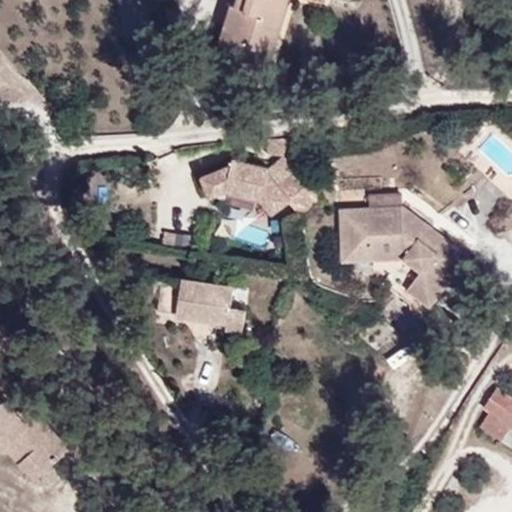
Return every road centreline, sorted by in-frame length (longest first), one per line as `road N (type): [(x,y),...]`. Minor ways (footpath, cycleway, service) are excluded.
road 1 (residential): [(219,511),(138,373),(50,194),(57,155),(82,145),(349,126),(435,99),(511,97)]
road 2 (residential): [(415,511),(482,391),(511,364)]
